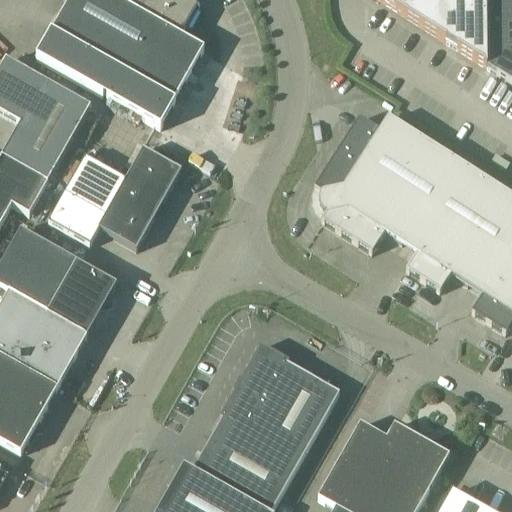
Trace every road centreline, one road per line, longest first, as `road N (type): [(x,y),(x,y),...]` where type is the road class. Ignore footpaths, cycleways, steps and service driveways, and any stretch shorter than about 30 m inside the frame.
road 1 (unclassified): [(511,411),(226,248)]
road 2 (unclassified): [(76,511),(226,248)]
road 3 (unclassified): [(226,248),(275,157),(291,108),(288,41),(275,0)]
